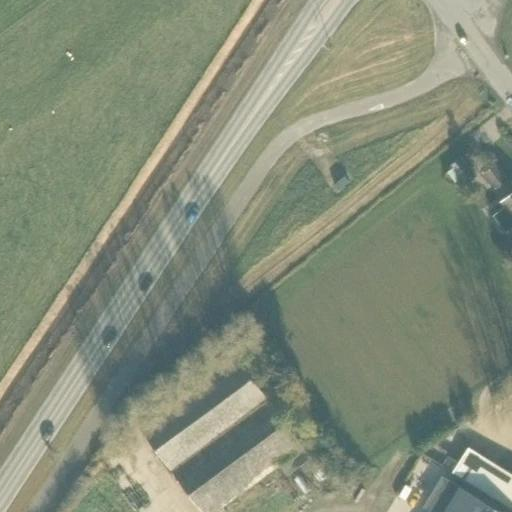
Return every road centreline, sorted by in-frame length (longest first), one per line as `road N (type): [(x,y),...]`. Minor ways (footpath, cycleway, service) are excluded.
road 1 (unclassified): [(36,511),(288,134),(400,97),(472,44)]
road 2 (primary): [(0,495),(176,226)]
road 3 (primary): [(176,226),(348,0)]
road 4 (primary): [(318,0),(187,197),(176,226)]
